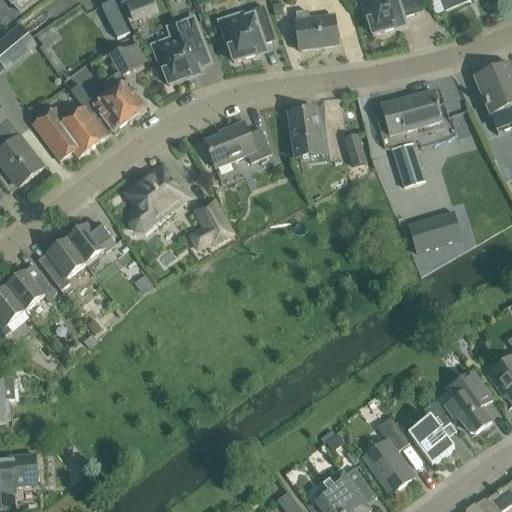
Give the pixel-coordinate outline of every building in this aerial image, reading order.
[(8,0),(20,14),(36,0),(8,0)] [(423,14),(413,0),(360,0),(372,37),(393,31),(393,35),(408,30),(405,20),(423,14)] [(439,0),(445,13),(439,16),(440,17),(478,0),(439,0)] [(114,2),(101,8),(117,41),(129,35),(114,2)] [(250,13),(251,19),(243,21),(241,18),(220,24),(233,64),(264,54),(262,47),(275,43),(263,9),(250,13)] [(295,15),(296,23),(295,24),(299,53),(338,48),(333,18),(309,22),(308,13),(295,15)] [(199,76),(197,72),(196,70),(209,65),(193,22),(179,27),(184,41),(176,45),(174,41),(154,49),(168,88),(199,76)] [(0,74),(35,46),(20,27),(0,43),(0,74)] [(118,75),(114,77),(102,86),(105,90),(129,123),(146,111),(122,78),(137,69),(126,51),(109,57),(118,75)] [(511,86),(504,68),(474,80),(490,119),(511,110),(511,86)] [(129,123),(105,90),(88,102),(78,88),(69,95),(81,111),(85,108),(107,137),(112,133),(113,135),(129,123)] [(419,139),(417,130),(441,124),(433,94),(381,108),(389,138),(403,134),(405,143),(419,139)] [(85,108),(81,111),(55,130),(46,117),(34,126),(34,130),(59,164),(73,154),(78,161),(108,138),(107,137),(85,108)] [(325,157),(323,143),(321,128),(317,128),(315,112),(289,116),(293,147),(295,162),(325,157)] [(7,123),(0,113),(0,150),(2,152),(0,153),(0,165),(19,190),(42,171),(18,140),(20,139),(7,123)] [(231,133),(204,145),(215,171),(247,158),(251,166),(271,158),(260,132),(248,137),(244,125),(230,131),(231,133)] [(353,170),(365,166),(363,159),(357,138),(343,142),(350,164),(351,163),(353,170)] [(396,165),(404,191),(425,185),(412,145),(392,152),(396,165)] [(147,182),(127,197),(138,212),(131,217),(130,226),(135,233),(144,235),(151,229),(152,220),(167,209),(170,214),(185,203),(162,171),(157,174),(156,173),(155,174),(156,175),(155,175),(157,178),(150,183),(148,181),(147,180),(146,181),(147,182)] [(194,213),(203,229),(187,238),(196,256),(232,237),(214,203),(194,213)] [(86,227),(66,242),(85,268),(104,254),(105,255),(114,248),(98,226),(89,232),(86,227)] [(46,257),(47,257),(38,263),(61,293),(69,287),(66,282),(85,268),(66,242),(46,257)] [(32,267),(5,289),(25,314),(44,299),(47,304),(56,297),(32,267)] [(25,314),(5,289),(0,293),(0,343),(11,334),(7,329),(25,314)] [(511,359),(488,377),(505,399),(507,397),(511,403),(511,340),(508,344),(511,349),(511,359)] [(492,403),(486,395),(471,375),(451,389),(458,399),(445,409),(454,421),(460,422),(469,435),(475,436),(491,425),(481,411),(492,403)] [(13,383),(0,383),(0,406),(4,406),(14,405),(13,383)] [(454,452),(441,434),(450,427),(434,405),(423,412),(429,420),(408,436),(431,468),(454,452)] [(415,480),(397,456),(410,446),(391,420),(377,431),(386,443),(363,460),(390,498),(415,480)] [(74,448),(66,453),(73,464),(81,459),(74,448)] [(0,511),(14,511),(14,496),(15,496),(15,490),(37,488),(35,458),(0,460),(0,511)] [(316,504),(321,511),(369,511),(353,490),(363,483),(355,471),(345,478),(342,473),(322,488),(327,496),(316,504)] [(511,483),(477,509),(478,511),(505,511),(510,509),(511,509),(511,483)] [(299,511),(288,495),(277,503),(283,511),(299,511)]
